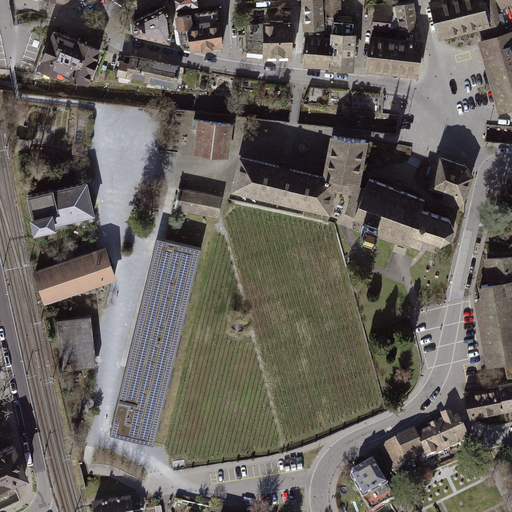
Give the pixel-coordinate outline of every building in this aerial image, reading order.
[(195,0),(171,0),(173,12),(197,9),(195,0)] [(322,28),(320,0),(298,0),(300,30),(322,28)] [(498,112),(511,108),(511,28),(505,31),(500,7),(496,0),(427,0),(436,38),(474,29),(483,59),(492,93),(498,112)] [(505,31),(511,28),(511,0),(496,0),(500,7),(505,31)] [(405,38),(416,40),(412,2),(391,4),(372,6),(371,30),(405,33),(405,38)] [(164,3),(127,19),(129,33),(165,41),(170,30),(169,15),(164,3)] [(187,13),(173,15),(177,44),(184,52),(219,48),(218,9),(192,12),(193,24),(188,25),(187,13)] [(290,21),(260,21),(260,56),(291,56),(290,21)] [(353,22),(324,21),(325,67),(353,68),(353,22)] [(80,42),(50,31),(39,65),(67,75),(80,42)] [(324,35),(302,33),(299,64),(325,67),(324,35)] [(405,38),(367,34),(364,70),(418,75),(421,40),(416,40),(405,38)] [(99,49),(80,42),(67,75),(87,82),(99,49)] [(125,64),(116,62),(113,77),(144,83),(148,61),(126,56),(125,64)] [(178,68),(148,61),(144,83),(175,89),(178,68)] [(91,111),(76,109),(71,153),(86,155),(91,111)] [(232,123),(196,120),(193,155),(229,158),(232,123)] [(324,177),(241,157),(233,188),(329,211),(334,188),(354,191),(357,186),(358,181),(366,140),(333,135),(324,177)] [(467,168),(436,156),(427,192),(442,196),(439,205),(462,214),(463,203),(473,177),(467,168)] [(25,216),(29,233),(64,225),(63,222),(92,215),(84,179),(22,194),(27,216),(25,216)] [(426,200),(368,179),(353,217),(366,221),(361,230),(422,251),(426,239),(442,244),(452,238),(456,229),(451,218),(423,208),(426,200)] [(220,199),(177,191),(174,211),(216,219),(220,199)] [(197,248),(153,238),(107,433),(151,443),(197,248)] [(101,246),(30,270),(40,302),(111,278),(101,246)] [(511,257),(483,261),(487,288),(511,283),(511,257)] [(511,283),(487,288),(479,289),(481,298),(473,299),(486,366),(504,363),(507,380),(511,378),(511,283)] [(87,315),(51,319),(60,370),(92,365),(87,315)] [(500,381),(501,386),(505,409),(511,407),(511,378),(507,380),(500,381)] [(470,391),(464,392),(471,416),(505,409),(501,386),(477,390),(476,386),(469,388),(470,391)] [(468,438),(459,417),(455,419),(452,413),(442,418),(444,422),(430,429),(431,431),(439,450),(468,438)] [(418,437),(415,431),(379,447),(390,472),(426,456),(418,437)] [(426,456),(439,450),(431,431),(418,437),(426,456)] [(0,484),(25,474),(14,444),(0,450),(0,484)] [(391,500),(371,460),(348,471),(368,511),(391,500)] [(137,511),(135,498),(90,506),(90,511),(137,511)]
